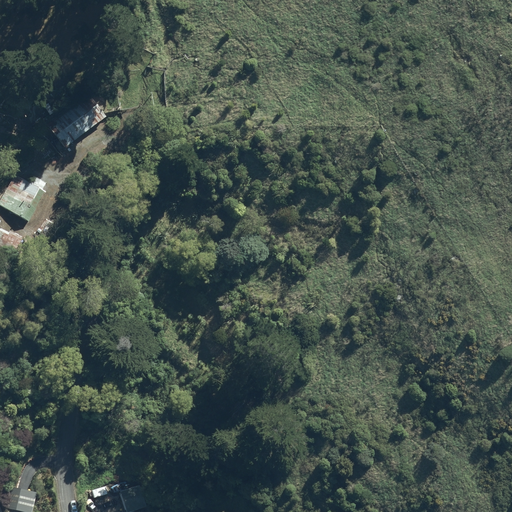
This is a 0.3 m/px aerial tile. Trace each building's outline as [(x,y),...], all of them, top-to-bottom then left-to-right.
[(65,144),(104,113),(87,94),(49,124),(65,144)] [(14,175),(0,200),(0,205),(28,222),(46,184),(34,177),(30,184),(14,175)] [(7,229),(0,224),(0,217),(0,216),(0,239),(15,248),(23,235),(8,227),(7,229)] [(126,510),(147,503),(139,482),(119,488),(126,510)] [(10,486),(5,506),(31,509),(36,488),(10,486)]
